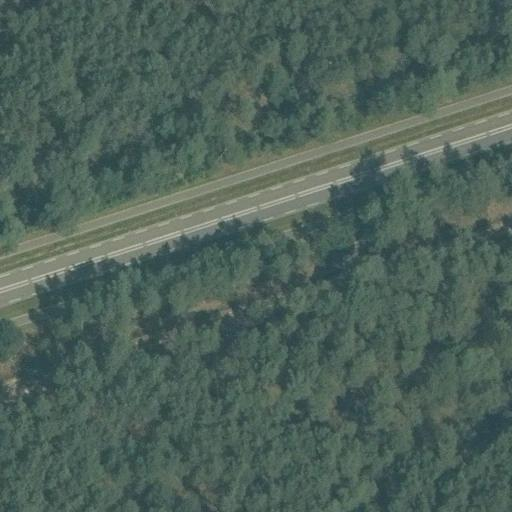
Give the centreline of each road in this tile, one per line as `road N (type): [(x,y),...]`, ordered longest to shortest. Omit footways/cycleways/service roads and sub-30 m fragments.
road 1 (primary): [(0,291),(511,125)]
road 2 (track): [(511,228),(0,394)]
